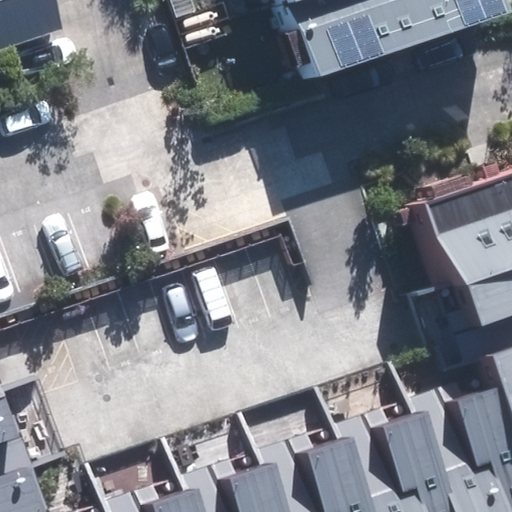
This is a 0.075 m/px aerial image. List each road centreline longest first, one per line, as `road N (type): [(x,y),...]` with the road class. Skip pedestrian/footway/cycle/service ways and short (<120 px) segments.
road 1 (residential): [(511,90),(178,206),(151,138)]
road 2 (residential): [(151,138),(0,184)]
road 3 (residential): [(151,138),(102,0)]
